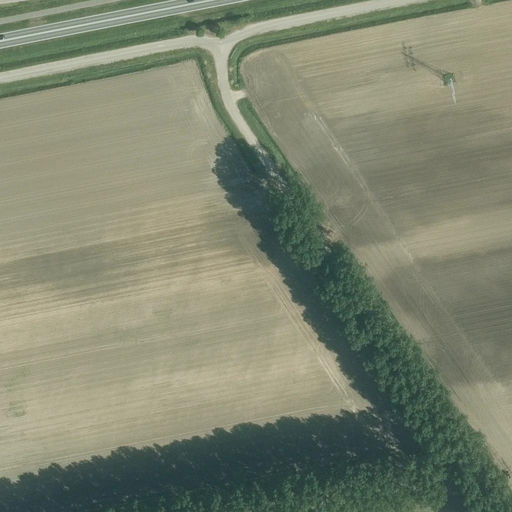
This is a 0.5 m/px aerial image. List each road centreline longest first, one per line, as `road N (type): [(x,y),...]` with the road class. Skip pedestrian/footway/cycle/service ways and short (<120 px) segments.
road 1 (unclassified): [(502,511),(241,124),(226,95),(219,45)]
road 2 (unclassified): [(0,78),(190,40),(219,45)]
road 3 (trunk): [(0,40),(207,0)]
road 4 (unclassified): [(219,45),(259,27),(402,0)]
